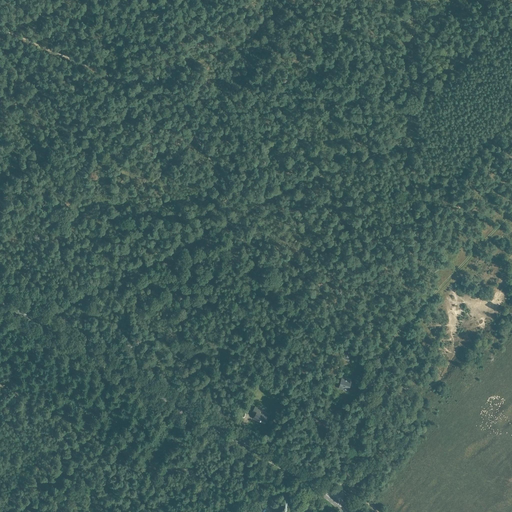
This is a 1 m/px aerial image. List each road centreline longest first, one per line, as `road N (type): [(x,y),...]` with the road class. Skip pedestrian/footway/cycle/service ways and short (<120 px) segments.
road 1 (primary): [(346,511),(0,299)]
road 2 (track): [(511,211),(392,339),(371,384),(346,483)]
road 3 (track): [(227,223),(224,188),(178,112),(145,89),(0,28)]
road 4 (track): [(227,223),(61,308),(1,380)]
road 5 (track): [(410,107),(402,143),(291,186),(227,223)]
road 6 (track): [(511,21),(410,107)]
